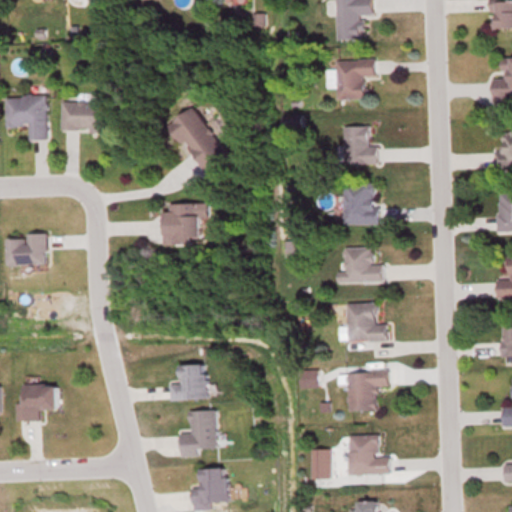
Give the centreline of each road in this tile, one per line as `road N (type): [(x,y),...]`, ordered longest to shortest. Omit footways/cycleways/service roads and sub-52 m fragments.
road 1 (residential): [(434,0),(456,511)]
road 2 (residential): [(84,187),(95,205),(122,404)]
road 3 (residential): [(134,457),(0,460)]
